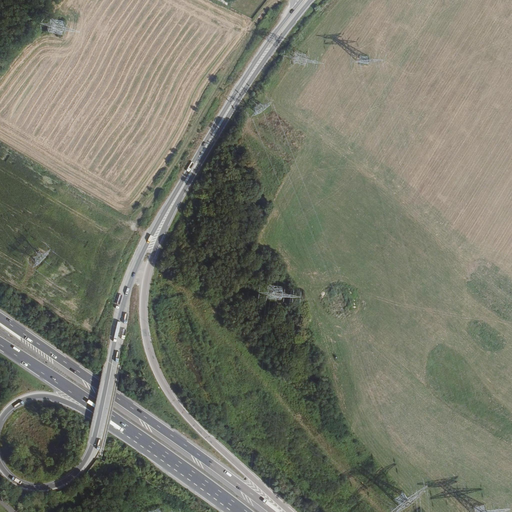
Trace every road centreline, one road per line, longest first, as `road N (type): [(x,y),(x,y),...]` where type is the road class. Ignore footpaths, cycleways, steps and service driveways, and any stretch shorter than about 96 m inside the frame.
road 1 (motorway): [(165,204),(124,292),(80,468),(35,487),(0,466)]
road 2 (motorway): [(289,511),(181,410),(154,367),(141,298),(173,208)]
road 3 (motorway): [(275,511),(0,317)]
road 4 (secondary): [(173,208),(226,114),(307,0)]
road 5 (secondary): [(289,11),(165,204)]
road 6 (motorway): [(111,417),(240,511)]
road 7 (motorway): [(0,344),(111,417)]
road 8 (motorway): [(0,417),(20,400),(42,396),(111,417)]
